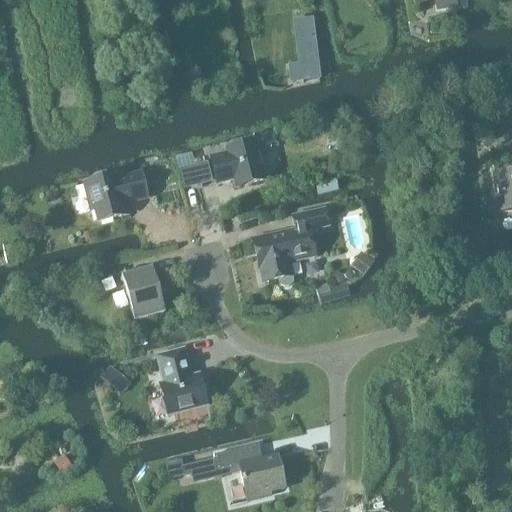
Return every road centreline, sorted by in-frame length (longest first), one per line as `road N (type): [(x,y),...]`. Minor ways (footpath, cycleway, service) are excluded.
road 1 (residential): [(340,349),(291,356),(253,349),(229,330),(205,256)]
road 2 (residential): [(340,349),(511,309)]
road 3 (residential): [(336,477),(340,349)]
